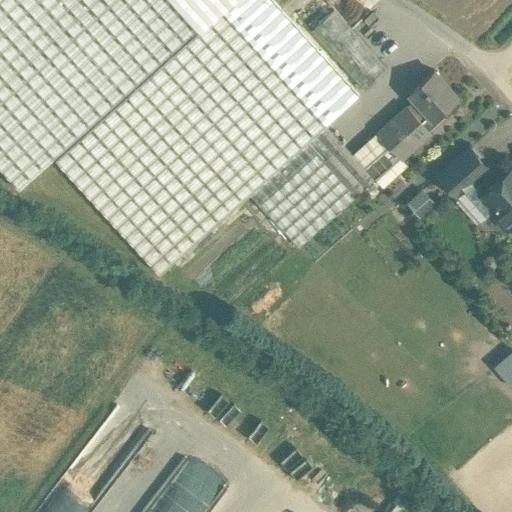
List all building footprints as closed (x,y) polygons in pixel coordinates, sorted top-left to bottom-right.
[(0,0),(0,169),(19,191),(68,146),(222,316),(377,176),(392,162),(382,151),(364,167),(352,155),(232,22),(238,16),(256,0),(0,0)] [(359,95),(272,0),(256,0),(238,16),(332,120),(359,95)] [(379,58),(334,8),(311,30),(356,80),(379,58)] [(421,120),(408,105),(378,132),(401,157),(430,130),(429,130),(445,115),(441,111),(458,96),(433,69),(408,92),(428,114),(421,120)] [(401,157),(378,132),(352,155),(364,167),(382,151),(392,162),(377,176),(384,185),(408,164),(401,157)] [(469,146),(438,174),(456,195),(471,181),(488,167),(469,146)] [(511,166),(482,193),(471,181),(457,194),(480,220),(490,210),(506,228),(510,224),(511,225),(511,166)] [(511,356),(497,370),(511,387),(511,356)] [(387,511),(412,511),(416,508),(401,496),(387,511)]
